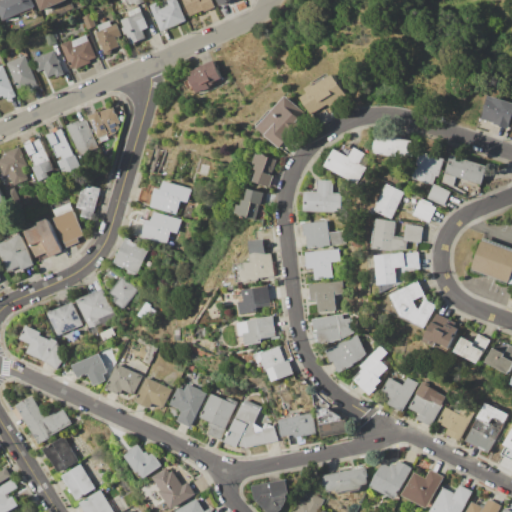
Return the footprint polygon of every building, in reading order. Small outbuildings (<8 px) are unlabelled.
[(0,11),(0,0),(34,0),(37,6),(4,21),(0,11)] [(68,0),(42,12),(36,0),(68,0)] [(148,5),(160,0),(177,0),(186,21),(160,32),(148,5)] [(181,0),(211,0),(215,8),(203,13),(203,11),(188,17),(181,0)] [(120,21),(130,17),(128,12),(139,7),(148,29),(142,31),(145,38),(130,45),(127,36),(125,37),(122,29),(124,28),(120,21)] [(82,17),(91,14),(96,26),(87,30),(82,17)] [(96,33),(99,31),(97,26),(109,21),(111,26),(116,24),(121,36),(116,38),(119,46),(111,50),(111,51),(110,54),(106,56),(96,33)] [(44,35),(52,31),(57,43),(49,46),(44,35)] [(60,45),(70,40),(71,42),(85,35),(88,41),(89,40),(96,57),(90,60),(91,63),(77,69),(75,66),(71,68),(60,45)] [(32,60),(54,50),(65,74),(56,77),(55,74),(48,77),(44,69),(38,72),(32,60)] [(7,63),(25,55),(38,86),(26,91),(24,86),(18,89),(7,63)] [(0,66),(3,65),(14,91),(16,96),(8,99),(8,97),(4,99),(3,95),(0,96),(0,66)] [(188,78),(207,70),(208,71),(216,67),(221,79),(213,83),(214,86),(210,87),(211,89),(204,92),(203,90),(195,94),(194,91),(189,93),(184,82),(189,80),(188,78)] [(313,116),(300,97),(309,91),(307,88),(314,83),(316,86),(318,85),(316,82),(329,73),(331,76),(334,74),(347,94),(338,99),(342,105),(329,114),(325,108),(313,116)] [(256,127),(272,110),(273,111),(287,96),(308,116),(280,148),(256,127)] [(489,96),(511,103),(511,110),(506,129),(493,125),(493,123),(481,119),(489,96)] [(88,116),(98,112),(99,113),(113,107),(119,123),(118,126),(119,129),(117,130),(115,134),(98,141),(88,116)] [(66,126),(78,121),(79,122),(86,120),(90,129),(91,129),(93,133),(91,133),(97,147),(78,155),(66,126)] [(47,136),(52,133),(51,130),(57,128),(58,131),(62,129),(78,168),(66,172),(60,157),(56,158),(47,136)] [(24,143),(30,140),(30,139),(35,137),(35,138),(39,136),(49,160),(50,159),(52,163),(50,164),(53,170),(48,173),(50,177),(49,178),(50,180),(41,184),(40,181),(38,182),(33,168),(34,167),(24,143)] [(376,136),(411,141),(409,156),(397,155),(396,158),(373,154),(376,136)] [(326,166),(335,149),(340,152),(344,144),(348,146),(349,144),(352,146),(351,148),(354,149),(355,147),(362,152),(365,148),(373,152),(369,158),(371,159),(366,167),(367,168),(357,184),(326,166)] [(0,166),(0,160),(4,159),(3,157),(7,156),(5,153),(19,148),(27,167),(23,169),(28,179),(13,185),(10,178),(5,180),(0,166)] [(414,178),(420,160),(418,160),(420,153),(422,154),(423,152),(445,160),(439,177),(437,176),(434,185),(414,178)] [(254,182),(258,170),(256,169),(257,166),(254,165),(258,154),(261,155),(262,154),(278,160),(273,175),(275,176),(271,188),(254,182)] [(451,155),(488,167),(481,186),(480,185),(481,193),(467,199),(442,183),(451,155)] [(305,192),(318,192),(319,180),(334,180),(333,193),(341,193),(340,214),(304,212),(305,192)] [(164,181),(191,189),(187,204),(179,201),(175,215),(150,208),(151,206),(143,204),(144,202),(138,200),(141,188),(147,190),(149,185),(154,186),(154,187),(162,189),(164,181)] [(77,208),(84,184),(101,189),(92,220),(80,217),(82,210),(77,208)] [(371,213),(374,207),(377,209),(388,184),(406,192),(394,219),(378,212),(376,216),(371,213)] [(435,184),(451,192),(444,207),(428,199),(435,184)] [(250,189),(266,193),(262,205),(261,205),(257,220),(236,215),(239,205),(243,206),(245,200),(247,200),(250,189)] [(54,218),(55,218),(50,206),(68,198),(73,210),(75,209),(78,217),(77,217),(84,236),(79,238),(81,242),(66,248),(54,218)] [(413,215),(429,222),(436,206),(420,199),(413,215)] [(141,238),(142,238),(127,233),(131,219),(136,221),(138,212),(135,212),(129,215),(126,218),(124,216),(128,213),(133,209),(141,208),(154,212),(182,221),(178,234),(171,232),(166,247),(141,238)] [(25,231),(39,225),(38,223),(48,219),(62,252),(50,258),(48,255),(40,259),(39,257),(37,258),(25,231)] [(378,219),(398,222),(396,236),(405,237),(407,224),(424,227),(421,245),(408,243),(407,250),(393,251),(374,248),(375,243),(373,243),(375,230),(377,231),(378,219)] [(304,224),(328,222),(329,232),(345,231),(347,244),(324,247),(324,248),(307,250),(304,224)] [(0,256),(0,243),(20,235),(33,265),(22,270),(20,266),(7,272),(0,256)] [(114,263),(127,238),(149,250),(135,278),(126,273),(127,270),(114,263)] [(511,285),(471,269),(483,238),(511,248),(511,285)] [(272,254),(275,278),(242,282),(241,270),(246,269),(245,263),(251,262),(249,241),(265,239),(267,254),(272,254)] [(306,253),(338,249),(340,262),(336,262),(337,267),(331,268),(332,278),(315,280),(314,268),(308,269),(306,253)] [(376,255),(393,254),(393,253),(403,252),(403,253),(419,252),(420,269),(404,270),(403,260),(396,260),(398,284),(378,286),(376,255)] [(105,275),(110,268),(117,274),(111,280),(105,275)] [(110,293),(123,277),(138,289),(122,309),(112,301),(115,297),(110,293)] [(310,285),(342,281),(344,294),(334,295),(336,311),(319,313),(317,300),(311,300),(310,285)] [(391,295),(418,281),(429,302),(438,306),(425,331),(404,320),(391,295)] [(240,315),(237,299),(234,300),(233,291),(269,286),(271,306),(257,308),(258,312),(240,315)] [(76,300),(102,289),(115,318),(89,329),(76,300)] [(48,314),(73,303),(82,325),(57,336),(48,314)] [(139,315),(148,303),(154,308),(146,320),(139,315)] [(312,320),(341,314),(342,320),(352,318),(355,332),(342,340),(320,344),(317,330),(314,331),(312,320)] [(424,342),(438,314),(448,319),(448,318),(457,323),(455,327),(460,329),(450,349),(448,351),(437,346),(436,348),(424,342)] [(236,324),(247,322),(246,321),(273,317),(277,340),(245,346),(243,335),(239,336),(236,324)] [(28,353),(32,344),(21,339),(27,326),(42,333),(41,336),(51,341),(52,338),(57,341),(64,359),(57,370),(45,361),(28,353)] [(91,330),(98,326),(101,332),(93,335),(91,330)] [(101,334),(113,328),(117,335),(104,341),(101,334)] [(456,352),(463,337),(474,343),(479,334),(491,341),(478,364),(456,352)] [(325,350),(356,335),(360,342),(361,341),(364,347),(363,347),(367,356),(358,360),(360,363),(340,373),(334,361),(331,362),(325,350)] [(493,348),(505,354),(510,345),(511,346),(511,369),(509,375),(486,363),(493,348)] [(254,354),(261,352),(261,353),(279,346),(286,362),(290,360),(296,373),(273,382),(269,373),(267,373),(262,361),(258,363),(254,354)] [(353,379),(363,369),(360,366),(380,346),(387,353),(379,361),(387,369),(379,377),(382,380),(381,381),(383,382),(370,395),(353,379)] [(73,365),(99,354),(107,372),(103,374),(106,382),(94,387),(88,375),(79,379),(73,365)] [(118,364),(143,376),(134,396),(123,391),(121,396),(106,389),(118,364)] [(147,378),(173,390),(164,409),(153,404),(150,409),(135,402),(147,378)] [(388,378),(403,386),(407,378),(418,383),(402,412),(377,399),(388,378)] [(422,381),(448,395),(431,427),(416,419),(419,414),(408,408),(422,381)] [(191,428),(177,422),(182,410),(170,405),(181,382),(207,394),(191,428)] [(237,402),(220,440),(208,435),(212,428),(208,426),(210,423),(199,418),(210,394),(225,401),(226,398),(237,402)] [(40,444),(16,406),(31,396),(43,414),(41,415),(44,420),(55,412),(56,414),(64,410),(73,424),(40,444)] [(242,402),(243,403),(245,400),(261,408),(254,424),(262,429),(265,423),(273,427),(277,442),(245,448),(238,444),(236,448),(224,442),(242,402)] [(445,407),(452,411),(458,400),(476,410),(460,441),(445,433),(447,429),(436,423),(445,407)] [(509,416),(489,454),(464,441),(485,403),(487,402),(489,404),(490,405),(509,416)] [(317,410),(329,408),(347,420),(349,432),(322,437),(317,410)] [(280,420),(314,413),(318,434),(295,438),(295,434),(283,437),(280,420)] [(505,446),(511,433),(511,460),(502,455),(506,447),(505,446)] [(43,450),(64,436),(79,461),(59,473),(50,459),(49,460),(43,450)] [(138,444),(145,453),(147,452),(149,455),(152,452),(161,465),(149,474),(150,476),(145,479),(141,473),(139,475),(125,456),(129,453),(128,451),(138,444)] [(372,486),(384,463),(391,467),(393,463),(396,465),(399,460),(414,468),(397,500),(372,486)] [(62,476),(81,465),(96,488),(77,500),(63,477),(62,476)] [(0,471),(6,467),(11,476),(0,483),(0,471)] [(154,478),(170,467),(183,486),(188,483),(197,494),(173,511),(160,491),(162,490),(154,478)] [(324,476),(367,468),(370,484),(362,486),(363,489),(339,493),(338,491),(328,492),(327,484),(325,485),(324,476)] [(415,473),(426,479),(431,470),(444,477),(436,491),(437,492),(428,509),(403,495),(415,473)] [(0,511),(0,486),(13,479),(18,487),(8,494),(10,497),(12,496),(18,505),(7,511),(0,511)] [(252,486),(286,479),(289,495),(287,495),(286,501),(285,505),(281,511),(279,511),(267,511),(255,500),(252,486)] [(429,511),(443,488),(455,494),(460,485),(473,492),(463,511),(429,511)] [(85,511),(80,503),(100,491),(107,502),(112,499),(119,510),(116,511),(85,511)] [(292,511),(293,510),(295,511),(300,500),(306,502),(310,493),(324,500),(318,511),(292,511)] [(177,511),(196,498),(205,511),(210,509),(212,511),(177,511)] [(466,511),(472,502),(484,508),(489,499),(503,507),(500,511),(466,511)]
